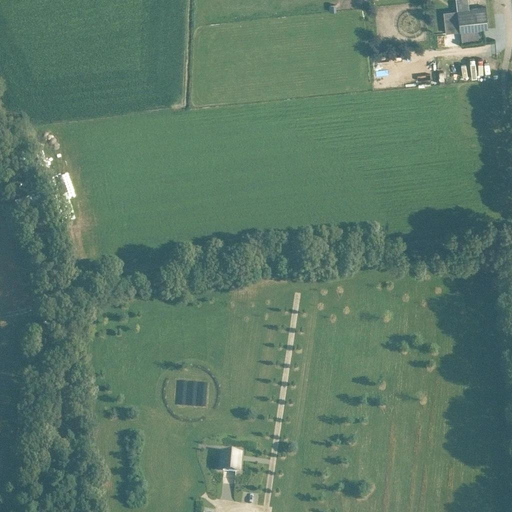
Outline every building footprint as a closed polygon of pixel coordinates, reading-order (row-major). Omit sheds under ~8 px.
[(457,10),(443,12),(443,13),(445,33),(459,32),(460,31),(480,29),(488,28),(486,7),(469,8),(457,10)] [(37,203),(35,195),(14,203),(17,210),(37,203)] [(46,226),(34,229),(36,240),(49,237),(46,226)] [(42,328),(38,353),(47,354),(51,329),(42,328)] [(228,453),(224,453),(222,471),(226,472),(236,472),(238,454),(228,453)]
